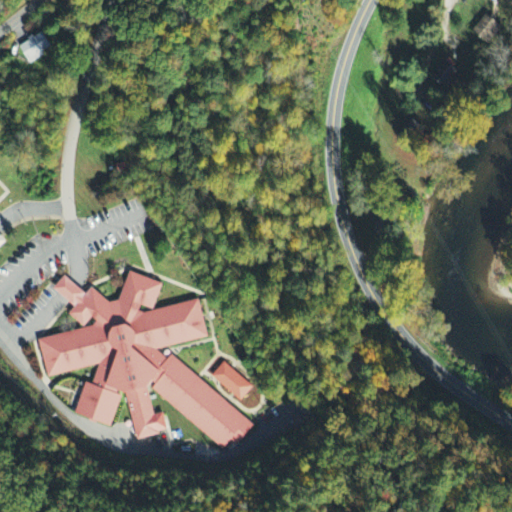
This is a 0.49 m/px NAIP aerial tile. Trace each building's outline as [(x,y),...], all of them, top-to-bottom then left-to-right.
[(473,33),(489,45),(503,27),(487,15),(473,33)] [(19,44),(41,30),(50,42),(42,48),(44,56),(30,60),(19,44)] [(432,79),(447,93),(463,76),(448,62),(432,79)] [(55,287),(75,305),(71,314),(85,325),(94,317),(100,327),(39,339),(50,376),(100,364),(94,382),(87,382),(75,409),(112,426),(126,395),(115,389),(117,385),(129,391),(140,436),(159,433),(158,428),(167,426),(162,412),(155,412),(150,384),(225,449),(257,424),(174,352),(169,356),(160,347),(213,332),(201,293),(143,311),(144,305),(154,308),(165,281),(132,270),(120,298),(111,300),(92,285),(86,291),(67,274),(55,287)] [(225,358),(214,372),(243,396),(255,383),(225,358)]
